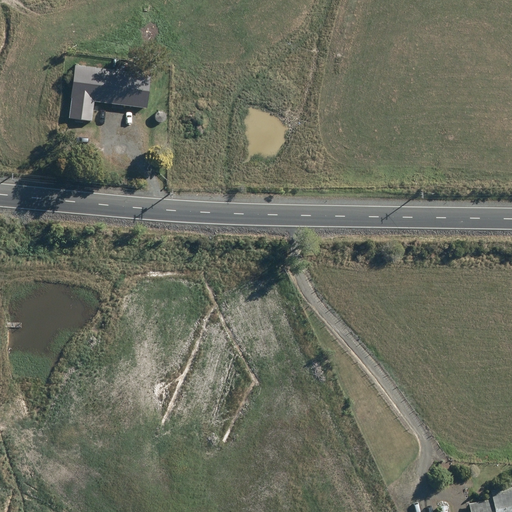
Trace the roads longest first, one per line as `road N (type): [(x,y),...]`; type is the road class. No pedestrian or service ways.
road 1 (tertiary): [(0,195),(214,213),(511,218)]
road 2 (track): [(297,215),(299,266),(327,318),(418,429),(423,463),(413,511)]
